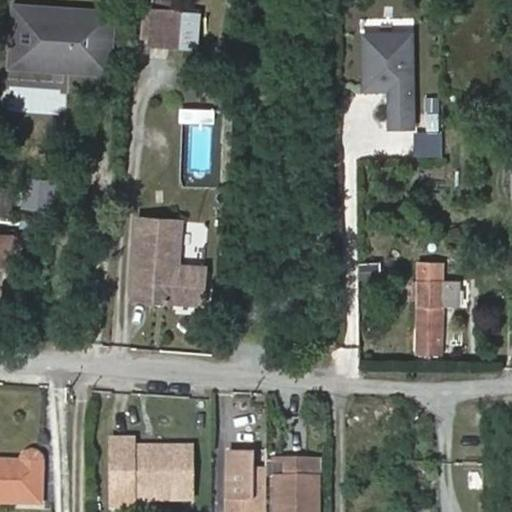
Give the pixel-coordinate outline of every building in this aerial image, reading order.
[(112,11),(27,2),(21,49),(106,59),(112,11)] [(106,59),(21,49),(20,63),(119,74),(126,13),(112,11),(106,59)] [(169,14),(167,49),(196,52),(199,17),(169,14)] [(412,33),(364,33),(364,87),(389,87),(389,125),(411,126),(412,33)] [(213,106),(178,106),(178,122),(213,122),(213,106)] [(443,134),(413,134),(413,159),(442,159),(443,134)] [(172,299),(172,304),(209,306),(212,271),(186,269),(190,223),(146,221),(139,303),(162,304),(162,298),(172,299)] [(26,268),(27,237),(0,236),(0,295),(4,296),(5,267),(26,268)] [(443,276),(443,259),(419,259),(415,351),(442,353),(443,303),(443,276)] [(457,303),(457,276),(443,276),(443,303),(457,303)] [(382,421),(411,423),(411,403),(375,403),(375,415),(382,415),(382,421)] [(134,440),(110,440),(111,507),(131,507),(131,498),(192,498),(192,451),(133,449),(134,440)] [(262,511),(263,468),(255,467),(254,452),(228,452),(228,511),(262,511)] [(8,460),(9,501),(47,501),(46,460),(45,458),(41,454),(33,453),(28,456),(25,460),(8,460)] [(0,501),(9,501),(8,460),(0,459),(0,501)] [(314,511),(315,461),(269,461),(269,511),(314,511)]
